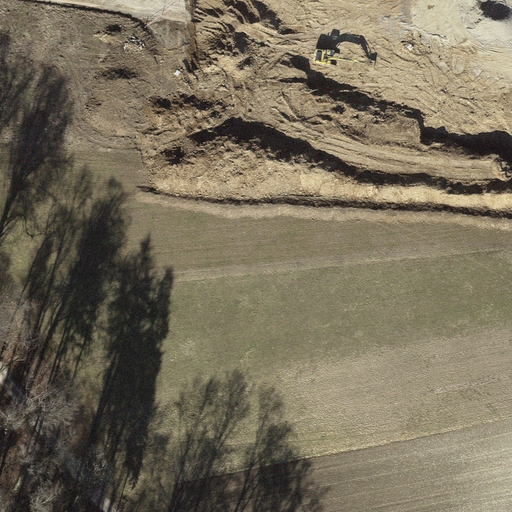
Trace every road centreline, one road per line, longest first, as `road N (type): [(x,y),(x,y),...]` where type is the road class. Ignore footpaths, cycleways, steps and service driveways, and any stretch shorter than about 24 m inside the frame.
road 1 (track): [(511,72),(70,0)]
road 2 (track): [(0,369),(111,511)]
